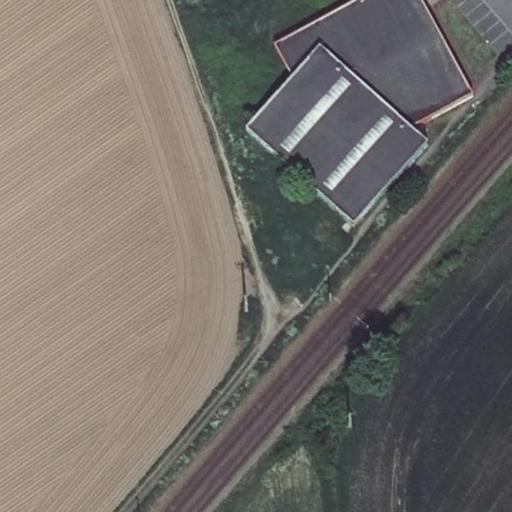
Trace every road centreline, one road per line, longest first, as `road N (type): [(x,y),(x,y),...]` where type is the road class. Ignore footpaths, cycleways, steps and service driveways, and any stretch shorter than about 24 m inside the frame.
road 1 (track): [(276,324),(332,270),(511,57)]
road 2 (track): [(159,0),(276,324)]
road 3 (track): [(276,324),(117,511)]
